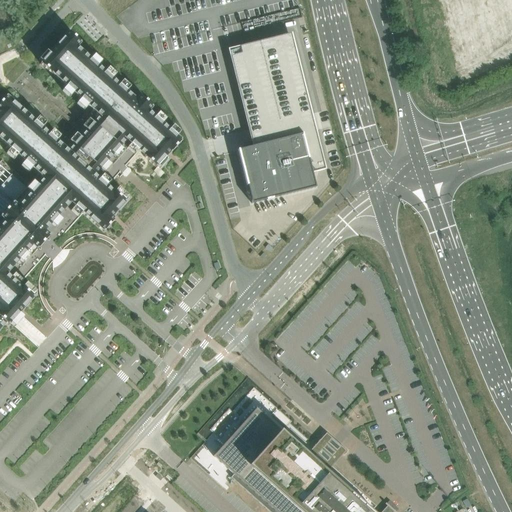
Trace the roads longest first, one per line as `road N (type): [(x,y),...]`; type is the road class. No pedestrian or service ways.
road 1 (unclassified): [(250,295),(189,124),(155,73),(87,0)]
road 2 (trunk): [(376,198),(426,340),(503,511)]
road 3 (trunk): [(511,403),(475,323),(427,180)]
road 4 (residential): [(84,489),(238,338)]
road 5 (residential): [(221,324),(84,489)]
road 6 (residential): [(368,168),(250,295)]
road 7 (trunk): [(328,0),(368,168)]
road 8 (trunk): [(418,152),(376,0)]
road 9 (residential): [(265,308),(343,221),(376,198)]
